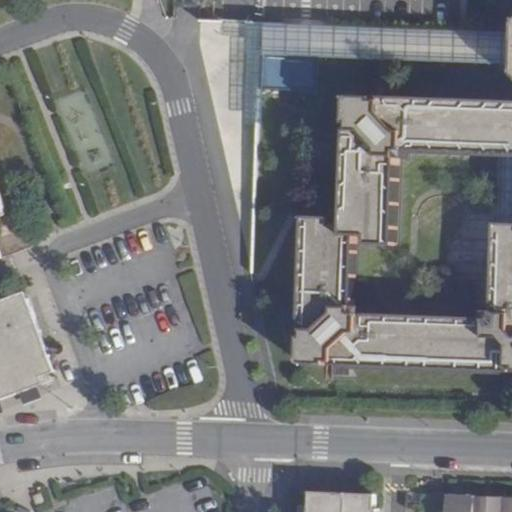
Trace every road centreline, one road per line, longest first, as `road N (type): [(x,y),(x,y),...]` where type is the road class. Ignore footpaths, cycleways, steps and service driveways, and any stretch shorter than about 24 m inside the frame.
road 1 (residential): [(252,443),(163,62),(127,31),(91,20),(64,19),(0,42)]
road 2 (residential): [(511,450),(252,443)]
road 3 (residential): [(252,443),(114,438),(0,447)]
road 4 (unknown): [(213,264),(268,233),(280,215),(293,84)]
